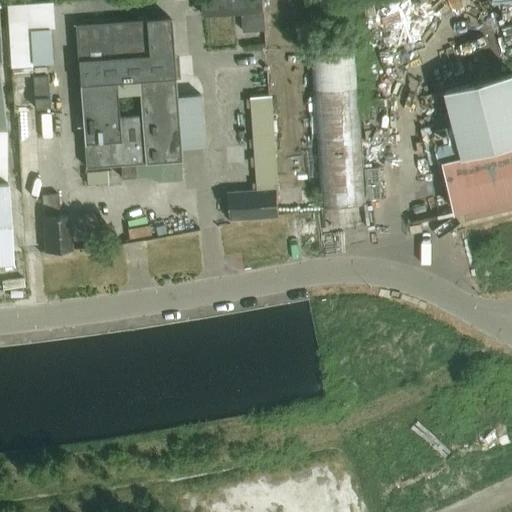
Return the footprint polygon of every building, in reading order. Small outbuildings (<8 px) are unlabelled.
[(265,30),(263,0),(202,0),(203,15),(242,12),(243,32),(265,30)] [(122,178),(135,177),(134,163),(181,160),(170,18),(75,25),(86,167),(121,164),(122,178)] [(54,61),(52,26),(32,27),(34,62),(54,61)] [(323,206),(365,203),(355,51),(312,54),(314,86),(321,179),(323,206)] [(455,123),(434,128),(442,160),(455,209),(511,194),(511,72),(446,90),(455,123)] [(48,75),(33,76),(33,84),(35,108),(50,107),(48,75)] [(271,97),(253,98),(253,107),(271,106),(271,97)] [(259,190),(229,192),(230,219),(278,216),(274,138),(273,122),(254,123),(255,139),(259,190)] [(111,171),(85,173),(86,186),(112,184),(111,171)] [(0,263),(12,262),(7,183),(0,183),(0,263)] [(41,194),(45,251),(72,249),(69,214),(59,215),(57,193),(41,194)] [(105,416),(0,428),(0,452),(108,440),(105,416)]
